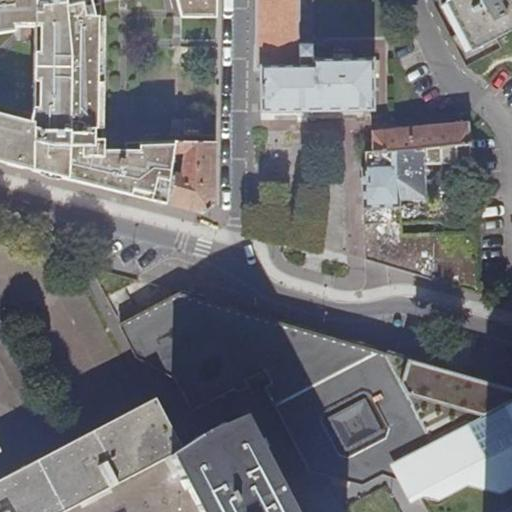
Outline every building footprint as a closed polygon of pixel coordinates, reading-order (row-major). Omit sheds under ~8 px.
[(69,61),(61,0),(30,0),(31,2),(25,0),(0,0),(0,35),(11,33),(11,29),(31,29),(32,124),(0,116),(0,163),(66,181),(66,177),(69,61)] [(66,181),(164,205),(164,201),(165,200),(172,165),(175,144),(213,143),(213,139),(172,139),(172,145),(137,145),(137,137),(123,137),(123,147),(101,147),(101,136),(95,136),(96,14),(100,14),(95,0),(175,0),(179,15),(214,16),(213,0),(61,0),(69,61),(66,177),(66,181)] [(296,0),(254,0),(254,22),(254,111),(369,111),(370,60),(296,60),(296,0)] [(511,0),(449,0),(442,4),(468,55),(499,39),(511,31),(511,0)] [(95,136),(101,136),(103,14),(100,14),(96,14),(95,136)] [(397,201),(423,200),(422,169),(422,152),(437,150),(469,147),(468,125),(370,133),(369,153),(362,155),(360,173),(361,226),(363,262),(475,294),(473,234),(399,237),(397,201)] [(173,137),(137,137),(137,145),(172,145),(172,139),(173,137)] [(202,213),(212,204),(213,143),(175,144),(172,165),(165,200),(164,201),(164,205),(202,213)] [(422,169),(440,167),(437,150),(422,152),(422,169)] [(511,388),(499,385),(380,350),(318,332),(180,291),(119,323),(137,356),(178,382),(194,412),(246,384),(252,396),(265,390),(307,473),(362,485),(396,468),(413,499),(419,497),(432,501),(468,482),(501,495),(503,498),(511,501),(511,388)] [(168,458),(170,457),(173,455),(172,453),(146,403),(141,405),(50,453),(0,478),(0,511),(65,511),(77,506),(168,458)] [(293,511),(280,487),(245,418),(204,434),(180,450),(173,455),(170,457),(175,466),(199,511),(293,511)]
